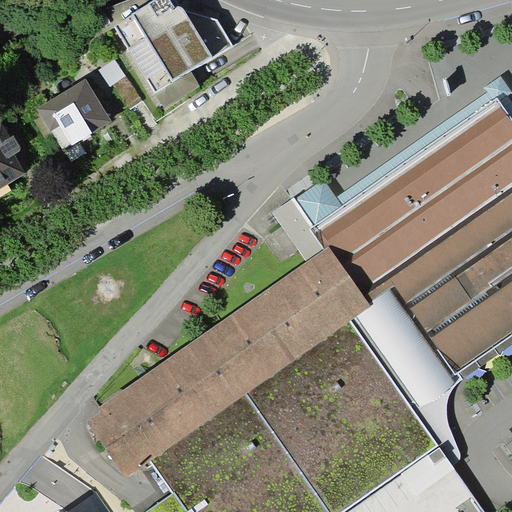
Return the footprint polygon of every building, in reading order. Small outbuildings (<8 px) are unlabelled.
[(128,48),(156,92),(234,46),(218,20),(193,12),(185,9),(184,8),(182,7),(180,6),(178,6),(177,7),(176,7),(176,8),(171,0),(153,0),(132,13),(133,15),(116,25),(130,48),(128,48)] [(127,76),(115,59),(99,70),(110,87),(114,84),(127,76)] [(142,101),(127,76),(114,84),(130,109),(142,101)] [(336,197),(342,205),(467,119),(498,98),(511,118),(511,101),(508,96),(511,93),(511,91),(501,76),(486,87),(489,91),(336,197)] [(37,108),(63,150),(112,121),(85,78),(37,108)] [(467,119),(342,205),(315,225),(311,228),(324,247),(325,249),(307,260),(97,407),(100,411),(88,419),(126,476),(151,461),(173,492),(143,511),(343,511),(438,446),(452,466),(456,463),(459,459),(459,455),(459,452),(456,445),(453,437),(448,426),(447,417),(446,408),(447,400),(449,396),(452,389),(455,384),(459,381),(462,379),(458,373),(511,334),(511,118),(498,98),(467,119)] [(0,188),(26,173),(15,154),(22,150),(13,135),(10,137),(0,122),(0,188)] [(315,225),(342,205),(336,197),(324,179),(296,199),(315,225)] [(315,225),(296,199),(295,197),(273,213),(307,260),(324,247),(311,228),(315,225)] [(480,511),(440,448),(351,511),(480,511)]
